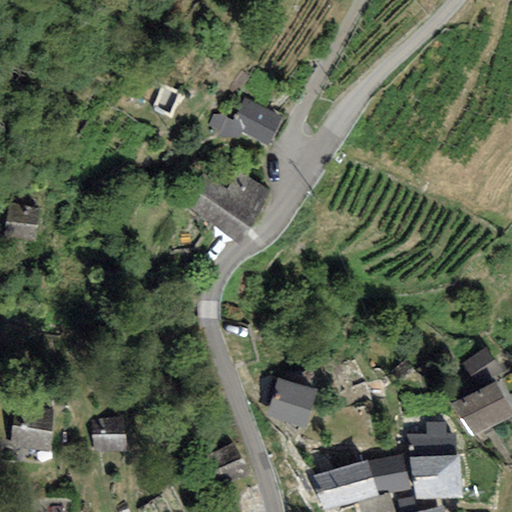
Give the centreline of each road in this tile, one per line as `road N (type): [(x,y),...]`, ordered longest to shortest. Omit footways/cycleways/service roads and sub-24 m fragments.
road 1 (unclassified): [(311,159),(274,217),(220,271),(211,297),(218,358),(276,511)]
road 2 (unclassified): [(457,0),(371,82),(311,159)]
road 3 (unclassified): [(311,159),(294,142),(295,120),(360,0)]
